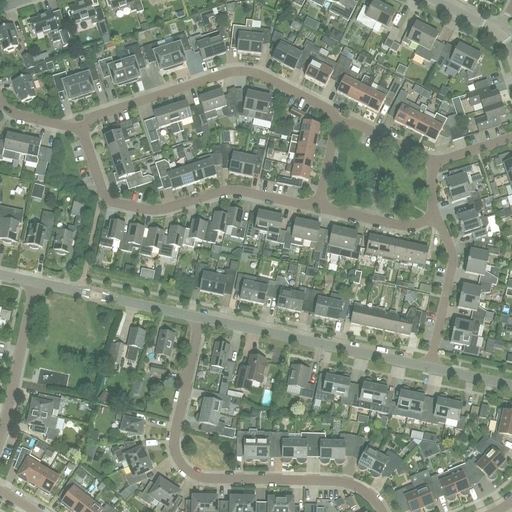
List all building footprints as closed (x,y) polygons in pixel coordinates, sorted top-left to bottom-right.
[(94,11),(90,0),(88,0),(81,3),(81,5),(69,9),(70,12),(68,13),(71,20),(73,19),(74,23),(86,19),(87,21),(91,20),(93,25),(105,21),(101,9),(94,11)] [(106,0),(109,7),(111,6),(112,10),(124,6),(125,8),(129,7),(131,13),(136,11),(137,14),(144,11),(140,0),(106,0)] [(334,0),(333,3),(329,11),(348,21),(355,7),(348,3),(349,0),(334,0)] [(373,30),(376,23),(385,7),(374,2),(368,13),(362,9),(356,21),(373,30)] [(393,42),(394,42),(399,31),(389,25),(395,12),(385,7),(376,23),(382,26),(380,28),(390,33),(387,39),(384,46),(390,49),(390,50),(393,42)] [(33,24),(30,25),(33,32),(35,32),(36,35),(49,31),(53,43),(61,41),(63,48),(71,45),(66,30),(59,33),(57,30),(59,30),(52,12),(42,15),(44,16),(31,21),(33,24)] [(212,12),(200,15),(204,27),(210,25),(209,19),(214,18),(212,12)] [(249,53),(252,28),(253,21),(246,20),(246,28),(233,26),(232,39),(239,40),(237,52),(249,53)] [(9,26),(7,22),(0,24),(0,40),(4,52),(7,51),(8,53),(14,50),(14,48),(18,47),(14,35),(16,34),(13,25),(9,26)] [(315,23),(312,30),(316,32),(320,25),(315,23)] [(419,46),(427,29),(416,23),(414,28),(410,27),(402,42),(409,46),(411,42),(419,46)] [(217,30),(218,32),(207,36),(208,41),(214,58),(225,54),(221,41),(228,39),(224,28),(222,28),(219,29),(217,30)] [(252,28),(249,53),(261,55),(262,46),(269,45),(271,30),(264,30),(252,28)] [(437,63),(443,52),(432,47),(438,34),(427,29),(419,46),(414,55),(429,62),(431,60),(437,63)] [(167,48),(174,69),(182,66),(183,64),(186,63),(181,49),(189,46),(185,34),(172,38),(174,46),(167,48)] [(283,65),(293,45),(283,39),(284,37),(279,34),(272,46),(278,49),(272,60),(283,65)] [(214,58),(208,41),(203,42),(201,36),(189,39),(193,52),(199,50),(203,61),(214,58)] [(393,42),(390,50),(397,53),(400,46),(393,42)] [(174,69),(167,48),(159,51),(157,43),(144,48),(148,60),(155,57),(160,71),(162,70),(165,72),(174,69)] [(121,63),(128,84),(136,81),(138,79),(140,78),(134,60),(142,57),(138,45),(125,50),(128,61),(121,63)] [(304,63),(307,58),(310,51),(305,48),(303,52),(292,47),(294,45),(293,45),(283,65),(294,71),(299,60),(304,63)] [(461,68),(470,50),(459,45),(452,58),(449,56),(443,67),(458,74),(461,68)] [(315,82),(326,59),(320,56),(319,57),(317,56),(320,50),(313,46),(310,51),(307,58),(312,61),(305,76),(315,82)] [(470,50),(461,68),(468,71),(466,74),(468,81),(482,77),(479,69),(476,67),(481,56),(470,50)] [(443,52),(437,63),(435,66),(442,69),(443,67),(449,56),(449,55),(443,52)] [(31,69),(35,68),(31,55),(22,57),(27,71),(31,69)] [(340,72),(347,59),(341,56),(337,65),(326,59),(315,82),(325,87),(335,69),(340,72)] [(128,84),(121,63),(114,65),(111,58),(98,63),(102,75),(109,72),(114,86),(117,85),(119,87),(128,84)] [(347,98),(355,83),(358,76),(348,70),(353,62),(347,59),(340,72),(346,75),(337,93),(347,98)] [(82,72),(74,75),(75,78),(82,99),(91,96),(92,94),(95,93),(90,79),(98,76),(93,62),(80,67),(82,72)] [(46,64),(35,68),(31,69),(33,76),(48,72),(46,64)] [(82,99),(75,78),(68,80),(66,73),(52,78),(56,90),(64,87),(68,101),(71,100),(74,102),(82,99)] [(36,98),(32,86),(34,85),(31,76),(12,82),(15,91),(17,90),(21,103),(25,102),(25,104),(32,101),(32,99),(36,98)] [(365,88),(370,79),(364,76),(360,85),(355,83),(347,98),(357,103),(365,88)] [(367,108),(378,87),(375,93),(370,90),(375,79),(370,77),(370,79),(365,88),(357,103),(367,108)] [(476,92),(483,89),(489,88),(489,87),(487,81),(474,85),(476,92)] [(378,87),(367,108),(378,114),(387,96),(394,100),(401,86),(394,82),(389,92),(378,87)] [(501,105),(497,92),(491,94),(489,88),(483,89),(476,92),(467,95),(471,107),(481,104),(483,110),(501,105)] [(235,101),(236,101),(236,99),(228,101),(224,100),(221,91),(210,94),(215,111),(223,108),(225,115),(226,116),(228,117),(229,117),(236,115),(235,101)] [(404,127),(415,106),(405,101),(408,95),(401,91),(394,105),(401,109),(394,122),(404,127)] [(259,95),(248,92),(245,104),(242,104),(242,101),(236,101),(235,101),(236,115),(254,119),(255,112),(259,95)] [(206,121),(217,117),(215,111),(210,94),(199,98),(205,116),(206,121)] [(271,124),(274,111),(268,110),(271,98),(259,95),(255,112),(254,119),(271,124)] [(175,106),(181,122),(192,118),(187,102),(175,106)] [(415,132),(422,117),(427,108),(422,105),(420,108),(415,106),(404,127),(415,132)] [(475,120),(479,133),(501,126),(499,119),(505,117),(501,105),(483,110),(486,117),(475,120)] [(176,124),(181,122),(175,106),(165,109),(170,126),(173,135),(179,133),(176,124)] [(302,121),(306,114),(292,108),(289,114),(302,121)] [(159,129),(170,126),(165,109),(154,113),(159,129)] [(454,128),(460,126),(456,115),(448,118),(446,120),(436,115),(433,122),(425,137),(435,143),(444,126),(449,128),(449,130),(454,128)] [(198,118),(201,126),(207,124),(206,121),(205,116),(198,118)] [(425,137),(433,122),(422,117),(415,132),(425,137)] [(203,133),(201,126),(198,118),(192,120),(197,135),(203,133)] [(107,148),(124,142),(129,140),(126,131),(139,127),(137,119),(118,125),(120,131),(104,137),(107,148)] [(148,134),(153,132),(150,121),(144,122),(148,134)] [(301,133),(318,137),(320,125),(303,122),(294,127),(293,131),(301,133)] [(454,128),(458,140),(464,138),(460,126),(454,128)] [(452,142),(458,140),(454,128),(449,130),(448,130),(452,142)] [(153,132),(148,134),(151,143),(159,141),(156,131),(153,132)] [(315,148),(318,137),(301,133),(300,138),(292,136),(291,143),(315,148)] [(0,139),(0,161),(2,162),(3,156),(5,157),(6,152),(15,154),(18,137),(7,134),(6,141),(0,139)] [(26,156),(30,139),(18,137),(15,154),(13,161),(18,162),(20,155),(26,156)] [(37,159),(41,142),(30,139),(26,156),(24,163),(37,166),(38,162),(38,161),(37,159)] [(127,153),(124,142),(107,148),(111,159),(127,153)] [(196,142),(184,144),(186,152),(197,150),(196,142)] [(313,159),(315,148),(291,143),(288,154),(290,154),(313,159)] [(241,176),(245,157),(238,155),(239,149),(230,147),(230,145),(221,145),(221,147),(222,155),(222,159),(230,159),(232,159),(229,173),(241,176)] [(214,155),(222,155),(221,147),(213,147),(214,155)] [(44,163),(47,164),(50,164),(53,151),(47,149),(44,163)] [(245,157),(241,176),(252,178),(256,163),(262,165),(265,151),(258,150),(258,151),(253,150),(252,158),(245,157)] [(115,169),(131,164),(129,158),(134,157),(133,151),(127,153),(111,159),(115,169)] [(506,175),(511,172),(511,161),(509,153),(499,157),(499,159),(494,161),(496,167),(503,164),(506,175)] [(311,170),(313,159),(290,154),(289,159),(295,161),(294,167),(311,170)] [(200,164),(205,180),(216,177),(209,155),(198,159),(200,164)] [(205,180),(200,164),(194,166),(192,160),(187,162),(189,168),(194,184),(205,180)] [(155,164),(159,176),(160,180),(168,177),(172,191),(183,187),(178,171),(172,173),(169,165),(169,164),(164,161),(163,161),(155,164)] [(47,164),(44,163),(38,162),(37,166),(35,175),(38,176),(37,181),(43,182),(44,177),(47,164)] [(131,164),(115,169),(118,181),(125,178),(126,184),(136,181),(138,188),(155,182),(153,178),(148,176),(143,178),(141,172),(134,175),(131,164)] [(311,170),(294,167),(287,165),(286,172),(292,174),(291,178),(308,182),(311,170)] [(449,192),(472,185),(469,174),(472,173),(470,166),(457,171),(459,176),(444,181),(446,188),(447,188),(449,192)] [(183,187),(194,184),(189,168),(178,171),(183,187)] [(160,180),(159,176),(153,178),(155,182),(157,190),(163,188),(160,180)] [(291,187),(293,181),(278,177),(277,184),(291,187)] [(41,200),(44,188),(34,185),(31,198),(41,200)] [(468,205),(481,201),(478,193),(475,193),(472,185),(449,192),(450,197),(449,197),(452,204),(466,199),(468,205)] [(460,227),(484,219),(481,210),(484,209),(481,201),(468,205),(470,211),(455,216),(458,222),(460,227)] [(83,219),(86,205),(73,202),(70,216),(83,219)] [(228,216),(226,227),(232,229),(231,237),(244,240),(246,226),(240,225),(242,212),(229,209),(228,216)] [(42,248),(45,232),(51,233),(55,214),(43,212),(40,227),(31,225),(26,245),(30,246),(29,248),(31,249),(33,249),(34,250),(36,250),(38,250),(38,248),(42,248)] [(260,232),(267,233),(271,215),(269,214),(268,213),(264,213),(258,212),(256,226),(248,224),(246,236),(253,238),(253,240),(258,241),(260,232)] [(11,214),(5,213),(4,217),(2,216),(0,226),(0,231),(1,232),(0,236),(0,239),(3,240),(2,242),(4,243),(6,244),(7,244),(9,244),(11,244),(11,242),(15,243),(19,223),(10,221),(11,214)] [(228,216),(215,214),(213,226),(206,225),(202,242),(215,244),(217,233),(225,234),(226,227),(228,216)] [(273,234),(271,242),(284,245),(286,235),(286,232),(280,231),(283,217),(277,216),(274,215),(273,215),(271,215),(267,233),(273,234)] [(474,243),(477,242),(478,241),(481,241),(488,238),(485,231),(489,224),(486,218),(484,219),(460,227),(461,231),(463,238),(472,235),(474,243)] [(283,249),(290,251),(291,245),(302,248),(304,241),(308,223),(306,222),(305,221),(301,221),(296,220),(292,237),(286,235),(284,245),(283,249)] [(206,225),(206,224),(193,221),(191,234),(184,232),(181,246),(194,249),(195,240),(202,242),(206,225)] [(121,237),(122,237),(124,224),(111,222),(109,231),(102,230),(99,246),(112,249),(114,241),(120,242),(121,237)] [(310,223),(308,223),(304,241),(311,243),(309,249),(314,250),(314,252),(321,253),(322,247),(323,241),(317,240),(320,225),(314,224),(312,223),(310,223)] [(69,254),(74,228),(68,226),(67,233),(58,231),(53,251),(57,251),(56,253),(58,254),(60,255),(61,255),(63,256),(65,255),(65,253),(69,254)] [(141,241),(144,228),(131,226),(128,238),(122,237),(121,237),(120,242),(119,251),(131,253),(133,245),(140,246),(141,241)] [(184,232),(184,230),(171,228),(169,238),(167,240),(162,239),(159,250),(158,256),(171,259),(174,247),(181,248),(181,246),(184,232)] [(326,261),(327,254),(339,257),(345,231),(343,230),(342,230),(339,230),(333,228),(328,249),(322,247),(321,253),(319,260),(326,261)] [(162,239),(163,233),(150,230),(148,242),(141,241),(140,246),(138,255),(151,257),(153,249),(159,250),(162,239)] [(345,231),(339,257),(358,261),(361,249),(354,247),(357,234),(351,232),(348,231),(347,231),(345,231)] [(378,257),(381,239),(369,236),(366,250),(365,257),(372,258),(373,256),(378,257)] [(477,242),(477,243),(493,247),(494,240),(488,239),(488,238),(481,241),(478,241),(477,242)] [(389,262),(393,241),(381,239),(378,257),(382,258),(382,260),(389,262)] [(393,241),(389,262),(387,269),(390,269),(392,263),(395,263),(396,261),(401,262),(405,244),(393,241)] [(413,264),(417,246),(405,244),(401,262),(400,264),(407,266),(408,263),(413,264)] [(417,246),(413,264),(417,265),(417,268),(424,270),(425,267),(429,249),(417,246)] [(468,262),(486,266),(489,254),(498,256),(499,250),(486,247),(485,253),(470,250),(468,257),(469,257),(468,262)] [(485,272),(486,266),(468,262),(467,266),(466,266),(465,273),(480,276),(479,282),(492,285),(496,286),(497,280),(493,277),(485,272)] [(211,294),(215,276),(209,275),(209,266),(197,264),(194,279),(202,280),(200,292),(211,294)] [(215,276),(211,294),(223,297),(226,285),(233,287),(237,272),(225,270),(224,272),(216,270),(215,276)] [(255,285),(257,279),(238,275),(235,288),(242,289),(240,300),(252,303),(255,285)] [(289,311),(293,293),(287,292),(288,286),(284,278),(277,277),(275,283),(273,296),(279,297),(277,308),(289,311)] [(275,283),(264,280),(262,287),(255,285),(252,303),(263,305),(266,294),(273,296),(275,283)] [(490,293),(492,285),(479,282),(477,288),(462,285),(461,292),(462,292),(461,297),(479,301),(480,295),(490,293)] [(310,304),(313,291),(300,288),(298,294),(293,293),(289,311),(301,313),(303,302),(310,304)] [(326,319),(330,301),(323,300),(324,293),(313,291),(310,304),(317,305),(314,316),(326,319)] [(340,310),(347,312),(350,299),(339,296),(336,303),(330,301),(326,319),(338,321),(340,310)] [(478,307),(479,301),(461,297),(460,302),(459,301),(457,308),(473,312),(471,318),(484,320),(484,319),(486,313),(486,312),(478,307)] [(362,327),(366,309),(362,308),(361,305),(355,304),(354,306),(350,324),(362,327)] [(374,329),(379,309),(372,307),(371,310),(366,309),(362,327),(374,329)] [(385,332),(389,314),(385,313),(385,310),(379,309),(374,329),(385,332)] [(401,317),(397,334),(410,337),(413,323),(419,324),(422,313),(410,310),(406,318),(401,317)] [(397,334),(401,317),(397,316),(397,313),(390,311),(389,314),(385,332),(397,334)] [(484,320),(471,318),(470,324),(455,320),(453,327),(454,327),(453,332),(471,336),(477,337),(480,326),(483,327),(484,320)] [(142,349),(146,332),(131,329),(127,346),(130,347),(128,355),(127,354),(126,360),(135,363),(137,357),(136,356),(138,349),(142,349)] [(173,344),(176,334),(161,330),(156,354),(170,357),(172,344),(173,344)] [(469,347),(471,336),(453,332),(452,337),(451,337),(450,343),(465,347),(464,353),(477,356),(478,349),(469,347)] [(230,382),(236,364),(227,362),(230,346),(216,343),(211,367),(224,370),(222,380),(230,382)] [(124,346),(116,344),(116,346),(112,345),(109,356),(113,357),(112,363),(108,362),(106,370),(112,371),(114,363),(120,364),(124,346)] [(248,369),(241,367),(235,389),(249,392),(251,382),(260,384),(266,360),(250,356),(248,369)] [(166,375),(167,368),(152,365),(151,371),(166,375)] [(62,380),(63,369),(45,367),(44,377),(62,380)] [(312,400),(315,386),(306,384),(309,370),(292,367),(288,386),(301,389),(299,397),(312,400)] [(334,396),(338,379),(335,378),(335,377),(335,375),(334,374),(333,373),(332,373),(331,373),(330,373),(329,373),(328,373),(328,374),(327,375),(326,376),(324,388),(317,387),(314,400),(326,402),(326,399),(328,395),(334,396)] [(351,408),(354,395),(347,393),(350,381),(350,380),(350,379),(349,378),(349,377),(348,377),(347,376),(346,376),(345,376),(344,376),(343,376),(342,377),(341,378),(341,379),(338,379),(334,396),(340,397),(340,402),(340,405),(351,408)] [(139,395),(143,383),(136,380),(132,392),(139,395)] [(354,395),(351,408),(367,411),(367,410),(370,410),(372,404),(375,387),(372,386),(372,385),(372,383),(371,382),(370,381),(368,380),(367,380),(366,381),(365,381),(365,382),(364,382),(363,384),(361,396),(354,395)] [(372,404),(370,410),(373,411),(373,412),(389,415),(391,403),(384,401),(387,389),(387,388),(387,386),(386,385),(385,384),(384,384),(383,384),(381,384),(380,384),(379,385),(379,386),(378,387),(375,387),(372,404)] [(242,396),(244,392),(230,388),(229,392),(242,396)] [(265,388),(261,401),(270,405),(275,391),(265,388)] [(409,412),(412,395),(409,394),(410,393),(409,392),(409,391),(408,390),(408,389),(407,389),(406,389),(405,388),(404,389),(403,389),(402,389),(402,390),(401,391),(398,404),(391,403),(389,415),(396,417),(397,409),(409,412)] [(426,423),(428,411),(421,409),(424,397),(424,396),(424,395),(424,394),(423,393),(422,392),(421,392),(420,392),(419,392),(418,392),(417,392),(416,393),(415,394),(415,395),(412,395),(409,412),(415,413),(415,418),(414,421),(419,422),(426,423)] [(202,412),(219,416),(220,410),(225,410),(228,410),(231,398),(218,395),(216,403),(204,400),(202,400),(201,400),(200,401),(199,402),(199,403),(198,404),(198,405),(198,406),(199,407),(199,408),(200,408),(201,409),(202,409),(202,412)] [(446,420),(450,402),(447,402),(447,401),(447,400),(447,399),(446,398),(445,398),(445,397),(443,396),(442,396),(441,396),(440,397),(439,398),(438,398),(438,400),(435,412),(428,411),(426,423),(437,426),(438,423),(445,424),(446,420)] [(28,412),(50,417),(52,410),(59,411),(61,400),(49,397),(48,404),(33,400),(32,405),(30,404),(28,412)] [(446,420),(457,422),(455,436),(455,439),(460,436),(462,436),(466,419),(459,417),(461,405),(461,403),(461,401),(460,400),(459,400),(458,400),(457,399),(456,400),(455,400),(454,400),(454,401),(453,401),(453,402),(452,403),(450,402),(446,420)] [(486,420),(489,407),(482,405),(479,418),(486,420)] [(144,428),(143,428),(144,423),(129,420),(131,412),(118,410),(115,422),(121,423),(119,431),(128,433),(129,437),(137,436),(137,435),(141,436),(141,434),(143,434),(144,428)] [(511,425),(511,413),(498,410),(497,415),(498,415),(496,422),(501,423),(511,425)] [(58,418),(50,417),(28,412),(27,420),(29,420),(28,425),(42,428),(41,434),(47,436),(47,440),(57,442),(60,431),(55,430),(58,418)] [(211,426),(210,434),(233,439),(235,431),(224,429),(225,424),(222,424),(218,422),(219,416),(202,412),(201,415),(200,415),(199,415),(197,415),(196,416),(196,417),(195,418),(195,419),(195,420),(196,422),(198,423),(211,426)] [(501,445),(503,436),(511,437),(511,425),(501,423),(498,435),(491,433),(490,439),(501,445)] [(257,441),(251,441),(249,438),(250,433),(237,433),(236,446),(244,446),(244,458),(244,459),(244,460),(245,460),(245,461),(246,462),(247,462),(247,463),(248,463),(249,463),(250,463),(251,463),(251,462),(252,462),(252,461),(256,461),(257,441)] [(276,434),(264,433),(264,438),(262,441),(257,441),(256,461),(260,461),(260,462),(261,462),(261,463),(262,463),(263,463),(264,463),(265,463),(266,463),(266,462),(267,462),(267,461),(268,460),(268,459),(268,446),(275,446),(276,434)] [(294,459),(294,442),(288,442),(289,434),(276,434),(275,446),(282,447),(282,459),(282,460),(283,461),(283,462),(284,463),(285,463),(286,464),(287,464),(288,464),(289,463),(290,463),(290,462),(291,461),(291,460),(291,459),(294,459)] [(313,447),(314,434),(307,434),(301,434),(301,442),(294,442),(294,459),(297,459),(297,460),(297,461),(298,461),(298,462),(299,463),(300,464),(301,464),(302,464),(303,464),(304,464),(304,463),(305,463),(305,462),(306,461),(306,460),(307,447),(313,447)] [(332,460),(332,442),(326,442),(325,435),(314,434),(313,447),(320,447),(320,460),(320,461),(321,462),(321,463),(322,463),(322,464),(323,464),(324,465),(325,465),(327,464),(328,463),(329,462),(329,461),(329,460),(332,460)] [(332,442),(332,460),(335,460),(335,461),(335,462),(336,463),(337,464),(338,465),(339,465),(340,465),(341,465),(342,464),(343,464),(343,463),(344,462),(344,461),(344,460),(345,435),(340,435),(340,438),(338,443),(332,442)] [(355,450),(358,438),(351,436),(348,448),(355,450)] [(358,438),(355,450),(362,452),(365,439),(358,438)] [(497,470),(499,469),(500,469),(501,470),(502,470),(503,470),(504,469),(505,468),(506,467),(506,466),(506,465),(506,464),(506,463),(505,462),(495,452),(501,446),(501,445),(490,439),(485,444),(486,445),(483,448),(478,453),(484,459),(484,458),(497,470)] [(420,445),(423,452),(431,448),(427,441),(420,445)] [(369,470),(378,455),(372,452),(374,447),(375,444),(371,442),(359,464),(358,465),(358,466),(358,467),(358,468),(359,469),(359,470),(360,470),(360,471),(361,471),(362,471),(363,471),(364,471),(365,470),(366,470),(367,469),(369,470)] [(129,467),(149,458),(146,451),(144,452),(142,448),(129,454),(126,448),(120,450),(118,446),(112,448),(114,453),(119,464),(126,461),(129,467)] [(56,451),(49,447),(44,455),(51,459),(56,451)] [(97,447),(87,448),(86,453),(94,456),(97,447)] [(38,466),(38,465),(40,462),(30,456),(31,453),(22,449),(17,462),(24,466),(17,478),(28,484),(29,482),(38,466)] [(378,455),(369,470),(372,472),(371,472),(371,473),(371,474),(371,475),(372,476),(373,477),(374,478),(375,478),(376,478),(377,478),(378,478),(378,477),(379,477),(379,476),(380,476),(386,465),(389,467),(394,472),(403,462),(397,456),(388,451),(386,454),(383,458),(378,455)] [(149,458),(129,467),(132,474),(125,477),(129,488),(141,482),(138,476),(152,470),(150,466),(152,466),(149,458)] [(478,469),(488,479),(489,480),(490,480),(491,480),(492,480),(493,480),(494,480),(495,479),(495,478),(496,478),(496,477),(496,476),(496,475),(496,474),(495,473),(497,470),(484,458),(484,459),(480,463),(476,460),(473,458),(470,461),(469,460),(465,464),(472,476),(478,469)] [(457,494),(460,493),(461,494),(461,495),(463,496),(464,496),(465,496),(466,496),(467,495),(468,494),(468,493),(469,492),(469,491),(469,490),(464,479),(472,476),(465,464),(454,469),(457,475),(451,478),(457,494)] [(49,472),(38,466),(29,482),(28,484),(34,487),(35,486),(39,488),(49,472)] [(74,474),(82,480),(86,475),(78,469),(74,474)] [(49,472),(39,488),(44,491),(44,493),(49,496),(59,478),(49,472)] [(441,488),(446,499),(447,500),(448,501),(449,502),(450,502),(451,502),(452,502),(453,501),(454,501),(454,500),(455,499),(455,498),(455,497),(455,496),(457,494),(451,478),(440,483),(437,475),(430,478),(435,490),(441,488)] [(430,478),(419,483),(420,486),(421,489),(415,492),(422,509),(425,508),(426,509),(426,510),(427,510),(428,510),(430,511),(430,510),(432,510),(433,509),(433,508),(434,507),(434,505),(429,493),(435,490),(430,478)] [(83,495),(86,492),(77,484),(71,480),(63,492),(68,496),(61,504),(66,508),(67,507),(72,510),(83,495)] [(159,503),(171,485),(165,480),(163,482),(160,480),(152,492),(146,489),(143,494),(139,492),(136,497),(139,499),(149,506),(154,499),(159,503)] [(101,492),(105,487),(102,483),(97,489),(98,490),(101,492)] [(138,489),(136,485),(129,488),(127,489),(132,494),(138,489)] [(171,485),(159,503),(165,507),(162,511),(176,511),(178,509),(173,505),(181,493),(177,491),(178,489),(171,485)] [(415,492),(413,485),(394,493),(402,511),(406,511),(410,511),(419,511),(420,511),(420,510),(422,509),(415,492)] [(73,511),(85,511),(93,503),(83,495),(72,510),(73,511)] [(204,511),(205,495),(197,495),(197,497),(193,497),(192,511),(186,511),(185,511),(204,511)] [(216,511),(217,497),(213,497),(213,495),(205,495),(204,511),(216,511)] [(242,511),(243,496),(235,496),(235,498),(231,498),(230,511),(242,511)] [(254,511),(255,498),(251,498),(251,496),(243,496),(242,511),(254,511)] [(280,511),(281,497),(273,497),(273,499),(269,498),(268,511),(280,511)] [(292,511),(293,499),(289,499),(289,497),(281,497),(280,511),(292,511)] [(350,509),(356,506),(351,497),(346,500),(350,509)] [(102,510),(93,503),(85,511),(110,511),(113,509),(106,504),(102,510)]
